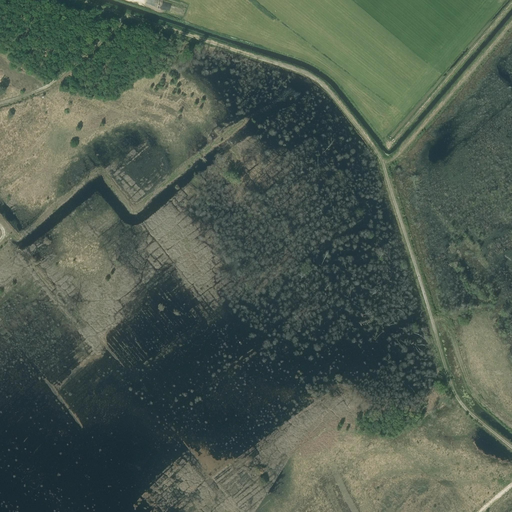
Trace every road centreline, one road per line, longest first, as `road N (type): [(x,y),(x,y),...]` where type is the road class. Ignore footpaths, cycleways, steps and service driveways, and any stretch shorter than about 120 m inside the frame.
road 1 (track): [(124,14),(322,84),(382,163),(456,395),(511,447)]
road 2 (track): [(511,22),(396,157),(382,163)]
road 3 (track): [(0,103),(48,84),(124,14)]
